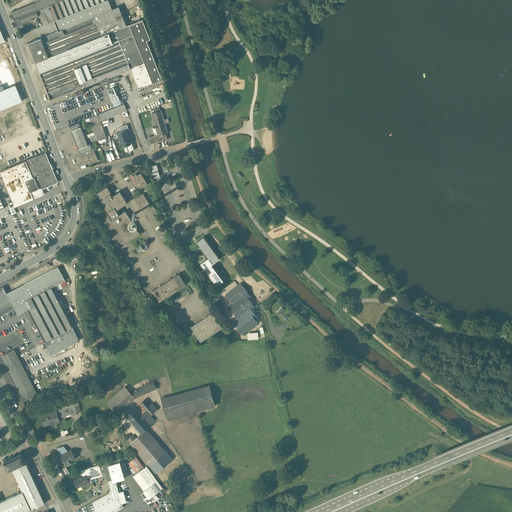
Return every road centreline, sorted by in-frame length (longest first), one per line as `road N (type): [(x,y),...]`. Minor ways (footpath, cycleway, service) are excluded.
road 1 (trunk): [(511,430),(318,511)]
road 2 (trunk): [(336,511),(511,435)]
road 3 (residential): [(65,178),(0,0)]
road 4 (residential): [(0,279),(66,236),(73,212),(65,178)]
road 5 (residential): [(65,178),(187,144)]
